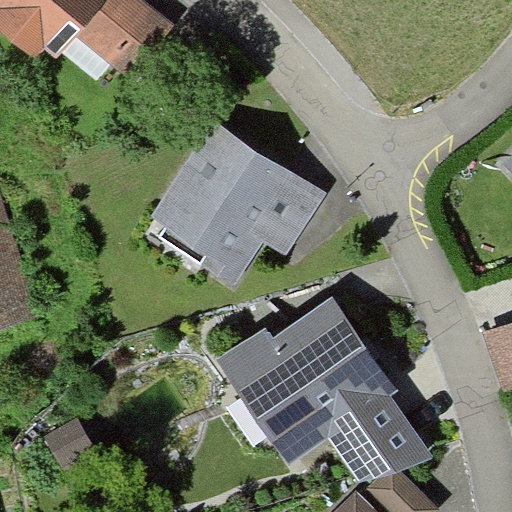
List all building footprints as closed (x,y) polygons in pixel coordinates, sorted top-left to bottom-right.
[(0,0),(0,14),(109,95),(170,14),(151,0),(0,0)] [(224,120),(151,226),(238,286),(269,242),(290,256),(333,194),(224,120)] [(511,155),(500,167),(511,179),(511,155)] [(0,314),(38,303),(0,177),(0,314)] [(341,281),(226,356),(289,451),(326,426),(363,481),(428,439),(387,378),(400,370),(341,281)] [(388,511),(364,488),(340,511),(388,511)]
